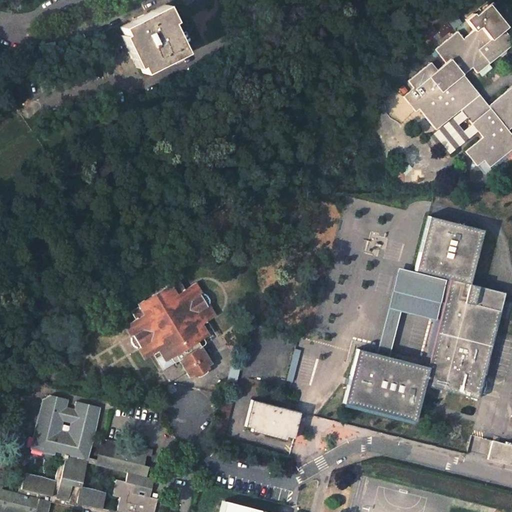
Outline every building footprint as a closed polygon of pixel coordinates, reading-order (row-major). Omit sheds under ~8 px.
[(120,25),(144,71),(164,61),(186,50),(163,4),(120,25)] [(474,15),(472,13),(464,19),(473,30),(463,39),(456,31),(434,49),(445,63),(436,70),(430,62),(408,81),(413,88),(403,96),(415,111),(418,109),(435,130),(460,110),(482,137),(465,151),(476,166),(483,160),(489,167),(511,148),(511,135),(507,130),(511,126),(511,86),(488,106),(463,75),(472,67),(477,73),(511,44),(511,40),(503,29),(506,27),(487,4),(474,15)] [(482,230),(428,216),(414,270),(450,278),(428,367),(356,349),(344,398),(343,403),(414,421),(419,403),(423,385),(434,388),(477,399),(493,333),(504,292),(469,282),(482,230)] [(136,303),(138,307),(130,311),(135,319),(123,326),(129,338),(130,340),(130,342),(131,344),(132,346),(134,347),(136,348),(144,360),(152,354),(158,351),(164,361),(170,358),(172,361),(173,362),(175,362),(176,362),(176,361),(179,360),(189,377),(192,375),(194,377),(196,376),(197,378),(200,376),(201,376),(204,374),(206,373),(207,372),(206,370),(209,368),(207,365),(211,363),(197,342),(202,338),(206,330),(202,324),(216,316),(209,304),(209,302),(208,300),(208,299),(207,297),(205,296),(204,294),(202,294),(195,282),(184,289),(180,281),(172,286),(170,283),(136,303)] [(158,351),(152,354),(162,370),(176,362),(175,362),(173,362),(172,361),(170,358),(164,361),(158,351)] [(45,394),(38,399),(29,437),(40,440),(37,453),(50,455),(51,451),(57,453),(50,481),(37,477),(20,473),(17,488),(18,489),(53,497),(57,481),(77,486),(83,462),(84,457),(96,407),(72,401),(70,409),(62,407),(64,399),(45,394)] [(233,398),(220,395),(210,434),(223,437),(233,398)] [(251,431),(285,440),(286,437),(293,439),(300,412),(250,400),(244,426),(251,428),(251,431)] [(40,440),(29,437),(26,450),(37,453),(40,440)] [(125,445),(97,438),(95,444),(101,445),(98,455),(103,457),(101,467),(124,472),(122,482),(131,484),(129,493),(134,494),(145,497),(149,478),(142,477),(145,466),(140,465),(142,455),(146,457),(148,450),(134,447),(132,452),(124,450),(125,445)] [(487,459),(511,465),(511,445),(492,441),(487,459)] [(83,462),(91,464),(101,467),(103,457),(98,455),(101,445),(95,444),(92,459),(84,457),(83,462)] [(150,511),(154,499),(145,497),(134,494),(133,497),(128,496),(129,493),(131,484),(122,482),(113,480),(110,495),(117,497),(113,511),(105,509),(99,508),(102,492),(77,486),(57,481),(53,497),(18,489),(17,493),(14,493),(0,489),(0,511),(150,511)] [(261,511),(222,502),(219,511),(261,511)]
